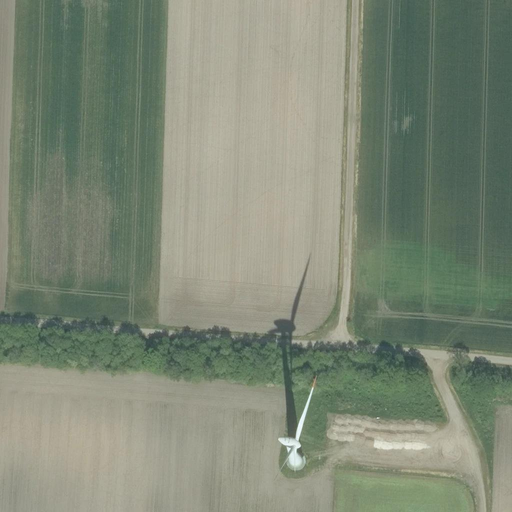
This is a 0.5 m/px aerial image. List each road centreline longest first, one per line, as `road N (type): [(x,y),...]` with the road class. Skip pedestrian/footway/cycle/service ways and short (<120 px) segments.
road 1 (track): [(0,318),(511,363)]
road 2 (track): [(354,0),(344,347)]
road 3 (track): [(435,357),(479,511)]
